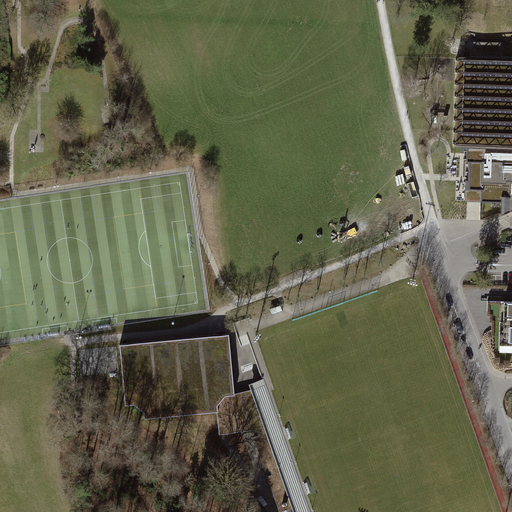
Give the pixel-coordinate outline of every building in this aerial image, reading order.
[(511,59),(457,58),(454,147),(466,148),(465,163),(468,163),(468,179),(468,181),(465,181),(465,201),(473,202),(500,202),(500,214),(511,210),(511,59)] [(491,265),(490,285),(511,284),(511,226),(504,227),(491,244),(491,265)] [(511,302),(503,303),(502,322),(499,322),(498,346),(511,346),(511,302)] [(237,397),(231,339),(123,348),(128,409),(137,408),(147,416),(147,422),(220,416),(220,409),(228,399),(237,399),(237,397)] [(220,416),(221,437),(254,433),(255,434),(260,433),(261,438),(256,439),(268,473),(273,472),(275,478),(270,479),(280,511),(292,511),(295,511),(294,511),(310,511),(265,382),(252,388),(253,392),(237,397),(237,399),(228,399),(220,409),(220,416)]
